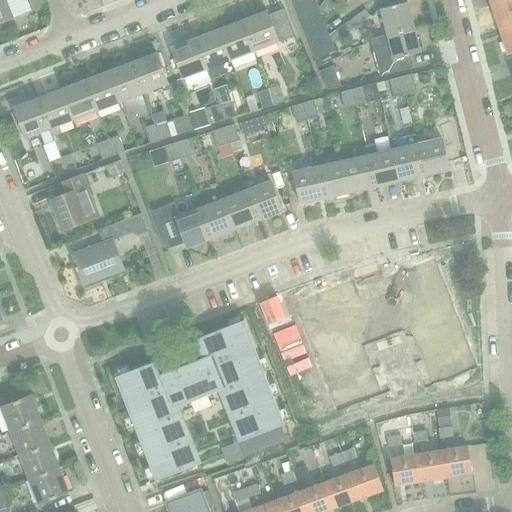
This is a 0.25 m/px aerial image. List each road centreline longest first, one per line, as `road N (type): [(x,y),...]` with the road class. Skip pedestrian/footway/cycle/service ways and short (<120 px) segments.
road 1 (residential): [(61,336),(304,240),(500,197)]
road 2 (residential): [(511,424),(500,197)]
road 3 (residential): [(500,197),(453,0)]
road 4 (residential): [(128,511),(61,336)]
road 5 (residential): [(0,65),(166,0)]
road 6 (residential): [(61,336),(0,178)]
